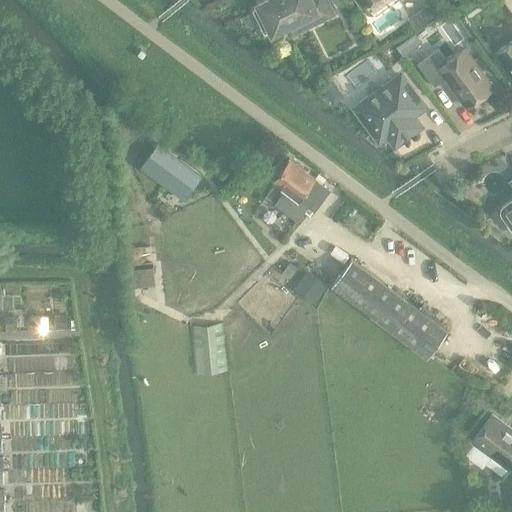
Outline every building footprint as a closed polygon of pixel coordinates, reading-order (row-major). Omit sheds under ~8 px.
[(273,34),(287,27),(291,35),(332,14),(325,0),(269,0),(258,5),(260,8),(254,11),(265,34),(271,31),(273,34)] [(428,3),(418,10),(425,21),(435,14),(428,3)] [(405,40),(396,47),(403,56),(412,49),(405,40)] [(511,42),(495,54),(511,77),(511,42)] [(439,50),(430,56),(418,65),(435,87),(446,79),(466,107),(493,88),(466,50),(448,62),(439,50)] [(142,51),(138,56),(143,59),(147,54),(142,51)] [(358,110),(357,114),(363,122),(367,122),(380,140),(388,134),(396,145),(420,126),(412,115),(412,110),(422,103),(401,76),(371,98),(368,98),(359,104),(358,108),(357,110),(358,110)] [(159,145),(142,168),(185,199),(201,176),(159,145)] [(273,180),(286,190),(275,204),(298,221),(309,206),(309,207),(325,187),(315,179),(290,159),(273,180)] [(511,200),(504,206),(501,209),(501,213),(502,216),(511,229),(511,200)] [(427,358),(447,331),(351,259),(331,286),(427,358)] [(290,261),(282,272),(289,278),(298,267),(290,261)] [(153,267),(130,269),(132,287),(155,285),(153,267)] [(307,269),(294,288),(294,289),(314,303),(327,284),(307,269)] [(66,316),(56,317),(56,329),(66,328),(66,316)] [(7,330),(17,330),(16,318),(6,318),(7,330)] [(222,324),(192,326),(196,374),(227,372),(222,324)] [(511,429),(493,415),(491,417),(473,441),(511,470),(511,468),(511,429)]
